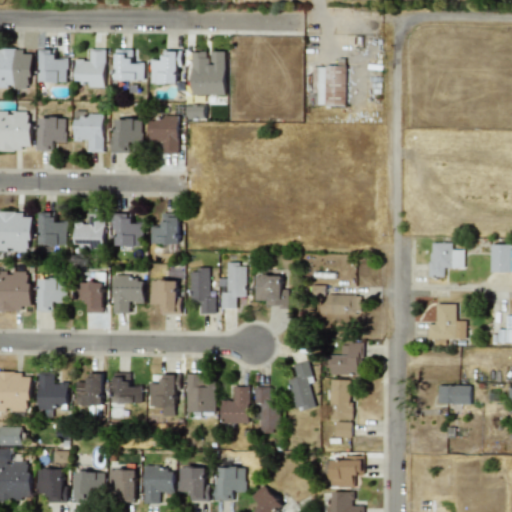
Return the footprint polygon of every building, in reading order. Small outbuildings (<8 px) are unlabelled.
[(0,93),(7,93),(7,84),(33,84),(33,48),(0,48),(0,93)] [(68,81),(68,60),(59,60),(59,49),(41,49),(41,81),(68,81)] [(76,86),(106,86),(106,49),(86,49),(86,59),(76,59),(76,86)] [(134,50),(113,50),(113,80),(145,80),(145,60),(134,60),(134,50)] [(151,83),(180,83),(180,50),(160,50),(160,61),(151,61),(151,83)] [(192,94),(225,94),(225,50),(192,50),(192,94)] [(346,105),(346,65),(313,65),(313,105),(346,105)] [(206,104),(187,104),(187,118),(206,118),(206,104)] [(0,150),(33,150),(33,110),(0,110),(0,150)] [(85,151),(104,151),(104,111),(75,111),(75,141),(85,141),(85,151)] [(179,115),(156,114),(156,117),(149,116),(149,142),(159,143),(159,152),(178,153),(179,115)] [(39,150),(57,150),(57,139),(66,139),(66,117),(39,117),(39,150)] [(111,118),(111,152),(131,152),(131,142),(142,142),(142,118),(111,118)] [(0,250),(33,251),(33,212),(0,211),(0,250)] [(41,247),(67,247),(67,223),(58,223),(58,212),(41,212),(41,247)] [(143,245),(143,224),(133,224),(133,213),(113,213),(113,245),(143,245)] [(76,246),(104,246),(104,214),(87,214),(87,221),(76,221),(76,246)] [(160,225),(150,225),(150,244),(178,244),(178,216),(160,216),(160,225)] [(428,276),(447,276),(447,265),(464,265),(464,251),(455,251),(455,242),(428,242),(428,276)] [(511,271),(511,244),(491,244),(491,271),(511,271)] [(247,261),(222,261),(222,308),(236,308),(236,297),(247,297),(247,261)] [(201,303),(200,313),(215,313),(216,291),(209,291),(209,267),(190,267),(189,302),(201,303)] [(33,270),(0,270),(0,310),(33,310),(33,270)] [(134,302),(144,302),(144,274),(113,274),(113,313),(134,313),(134,302)] [(254,275),(254,297),(265,297),(265,307),(286,307),(286,275),(254,275)] [(39,312),(58,312),(58,301),(68,301),(68,277),(39,277),(39,312)] [(77,301),(86,301),(86,312),(104,312),(104,278),(77,278),(77,301)] [(151,302),(161,302),(161,313),(181,313),(181,280),(151,280),(151,302)] [(362,313),(362,294),(321,294),(321,313),(362,313)] [(428,339),(460,339),(460,303),(437,303),(437,322),(428,322),(428,339)] [(364,341),(340,341),(340,353),(329,353),(329,375),(364,375),(364,341)] [(296,375),(288,376),(295,411),(319,406),(310,361),(293,364),(296,375)] [(69,381),(60,381),(60,370),(39,371),(40,413),(59,412),(59,407),(70,407),(69,381)] [(0,411),(32,412),(33,371),(0,371),(0,411)] [(87,412),(104,413),(104,372),(87,372),(86,382),(77,382),(77,404),(87,404),(87,412)] [(142,403),(142,383),(132,383),(132,372),(114,372),(114,403),(142,403)] [(149,384),(149,405),(159,405),(159,416),(179,416),(179,373),(159,373),(159,384),(149,384)] [(186,415),(217,415),(217,382),(206,382),(206,373),(186,373),(186,415)] [(353,419),(353,378),(330,378),(330,419),(353,419)] [(438,404),(471,404),(471,385),(438,385),(438,404)] [(250,423),(250,386),(231,386),(231,404),(222,404),(222,423),(250,423)] [(255,422),(263,422),(263,433),(281,433),(281,397),(271,397),(271,386),(255,386),(255,422)] [(335,436),(352,436),(352,421),(335,421),(335,436)] [(0,445),(26,445),(26,425),(0,425),(0,445)] [(0,500),(32,500),(32,459),(13,459),(12,448),(0,448),(0,500)] [(365,455),(329,455),(329,487),(354,487),(354,476),(365,476),(365,455)] [(164,503),(164,493),(175,493),(175,465),(144,465),(144,503),(164,503)] [(208,466),(178,466),(178,491),(189,491),(189,501),(208,501),(208,466)] [(246,490),(246,466),(214,466),(214,501),(236,501),(236,490),(246,490)] [(37,491),(47,491),(47,502),(67,502),(67,467),(37,467),(37,491)] [(136,503),(136,469),(109,469),(109,492),(118,492),(118,503),(136,503)] [(76,471),(76,500),(95,500),(95,491),(104,491),(104,471),(76,471)] [(256,505),(249,511),(279,511),(285,507),(265,483),(249,497),(256,505)] [(326,511),(364,511),(364,501),(354,501),(354,491),(326,491),(326,511)]
